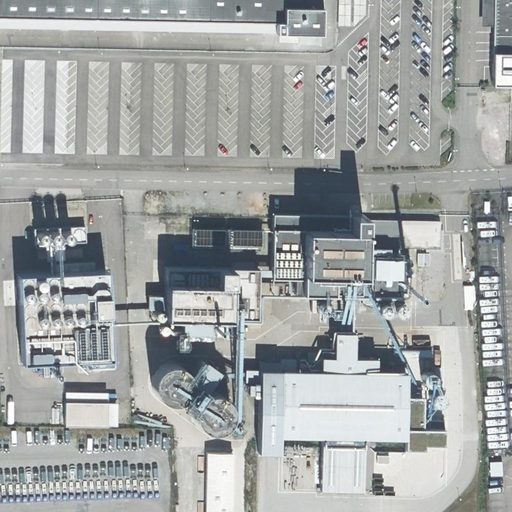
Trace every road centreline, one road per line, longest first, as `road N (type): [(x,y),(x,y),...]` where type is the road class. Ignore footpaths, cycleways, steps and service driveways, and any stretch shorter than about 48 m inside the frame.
road 1 (unknown): [(413,511),(454,488),(475,446),(469,178)]
road 2 (unknown): [(117,242),(191,511)]
road 3 (unknown): [(0,213),(6,252),(117,242)]
road 4 (unknown): [(6,252),(16,402)]
